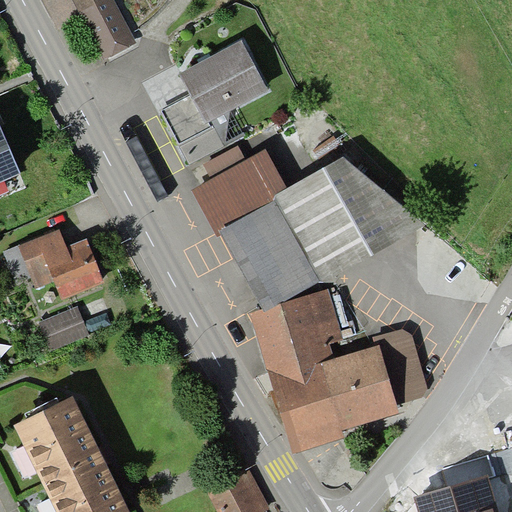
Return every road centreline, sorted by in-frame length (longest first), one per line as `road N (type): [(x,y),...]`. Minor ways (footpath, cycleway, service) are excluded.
road 1 (secondary): [(24,0),(308,511)]
road 2 (residential): [(511,290),(473,356),(352,511)]
